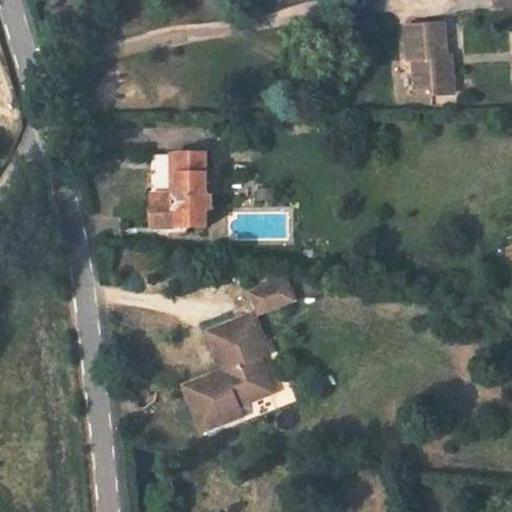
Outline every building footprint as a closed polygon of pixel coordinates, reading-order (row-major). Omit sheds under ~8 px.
[(511,16),(511,0),(494,0),(496,18),(511,16)] [(444,37),(406,39),(407,71),(419,70),(420,81),(416,81),(418,108),(454,105),(451,69),(447,70),(444,37)] [(205,169),(180,169),(180,210),(173,210),(174,217),(154,217),(154,243),(208,242),(205,169)] [(42,231),(37,212),(23,215),(27,234),(42,231)] [(285,289),(250,304),(258,324),(294,308),(285,289)] [(252,358),(261,354),(250,328),(209,346),(224,383),(185,402),(204,447),(245,430),(240,418),(272,405),(259,372),(252,358)] [(261,354),(252,358),(259,372),(267,368),(261,354)]
